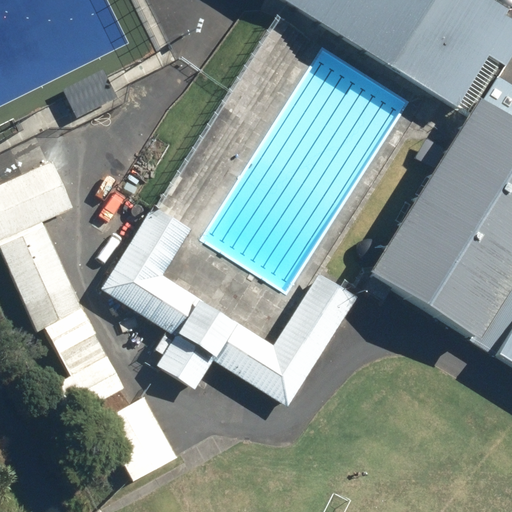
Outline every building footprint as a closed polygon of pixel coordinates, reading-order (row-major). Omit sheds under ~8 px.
[(457,114),(463,118),(471,105),(475,107),(491,80),(494,77),(511,48),(511,24),(501,18),(504,13),(482,0),(266,0),(279,8),(451,113),(452,111),(457,114)] [(511,92),(491,80),(475,107),(471,105),(463,118),(450,139),(368,271),(362,280),(469,346),(511,276),(511,92)] [(71,212),(49,164),(0,186),(0,259),(35,335),(41,332),(67,380),(48,389),(67,422),(121,392),(41,226),(71,212)] [(187,232),(150,209),(95,293),(170,340),(168,344),(159,338),(149,354),(158,360),(152,370),(191,394),(209,364),(283,411),(352,302),(345,297),(315,278),(269,350),(229,325),(227,328),(196,308),(197,305),(159,281),(187,232)] [(511,276),(469,346),(511,372),(511,276)] [(175,461),(142,398),(97,422),(130,484),(175,461)]
